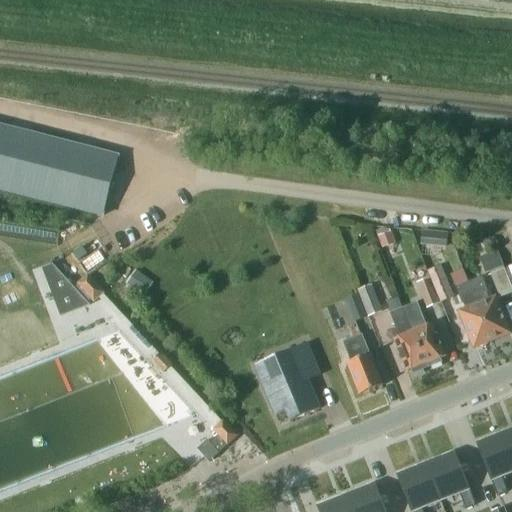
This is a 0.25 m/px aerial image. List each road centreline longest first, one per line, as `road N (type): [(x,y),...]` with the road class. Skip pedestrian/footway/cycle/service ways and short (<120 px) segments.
road 1 (residential): [(511,224),(210,186)]
road 2 (unclassified): [(271,478),(511,380)]
